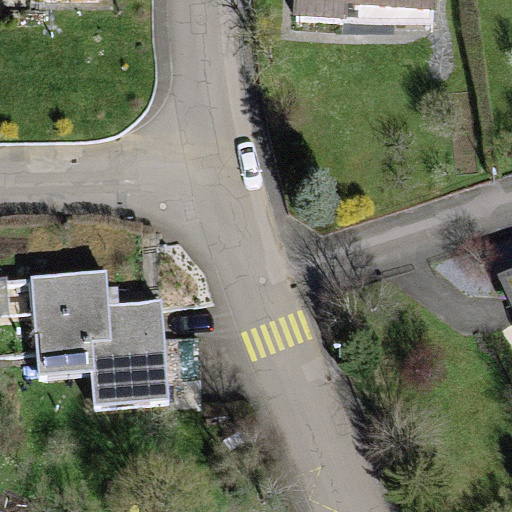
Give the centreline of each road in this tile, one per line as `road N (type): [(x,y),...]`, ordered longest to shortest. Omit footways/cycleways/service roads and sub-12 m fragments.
road 1 (residential): [(511,202),(258,283)]
road 2 (residential): [(258,283),(342,511)]
road 3 (residential): [(0,181),(220,179)]
road 4 (residential): [(205,0),(205,135),(220,179)]
